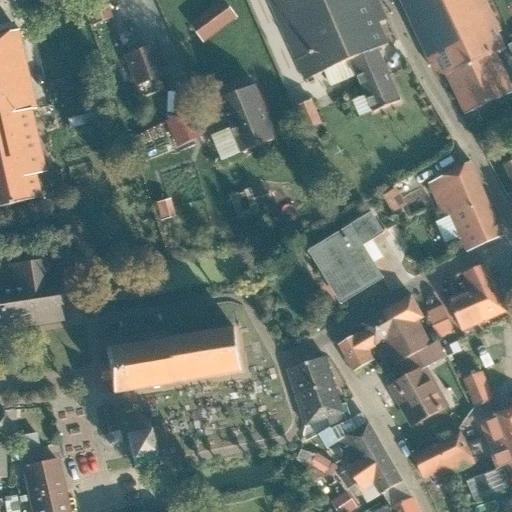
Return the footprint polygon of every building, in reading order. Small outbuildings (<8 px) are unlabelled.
[(209,39),(245,16),(234,0),(225,0),(196,19),(209,39)] [(378,0),(264,0),(301,86),(342,69),(364,119),(400,104),(377,49),(388,45),(377,20),(386,17),(378,0)] [(505,50),(483,0),(398,0),(432,76),(443,72),(463,118),(511,98),(492,55),(505,50)] [(49,178),(14,27),(0,30),(0,208),(38,200),(33,182),(49,178)] [(164,76),(149,43),(120,55),(135,89),(164,76)] [(274,142),(250,86),(214,102),(238,158),(274,142)] [(320,98),(304,104),(312,127),(328,122),(320,98)] [(469,166),(426,186),(458,255),(501,235),(469,166)] [(402,217),(417,210),(405,185),(390,192),(402,217)] [(370,209),(301,251),(335,307),(384,277),(363,243),(383,230),(370,209)] [(3,280),(0,280),(0,330),(64,319),(53,257),(1,266),(3,280)] [(487,266),(463,276),(470,291),(485,325),(506,315),(487,266)] [(470,291),(441,304),(456,337),(485,325),(470,291)] [(428,350),(416,326),(429,319),(415,292),(373,313),(377,323),(383,335),(374,339),(378,346),(391,369),(402,364),(428,350)] [(358,372),(378,362),(372,349),(378,346),(374,339),(383,335),(377,323),(342,340),(358,372)] [(239,329),(107,349),(114,394),(246,374),(239,329)] [(442,359),(437,347),(428,350),(402,364),(408,376),(422,369),(442,359)] [(349,409),(328,351),(283,367),(308,436),(322,430),(319,420),(349,409)] [(445,410),(422,369),(408,376),(388,388),(411,429),(445,410)] [(489,399),(480,373),(463,379),(471,405),(489,399)] [(511,407),(482,417),(498,466),(511,462),(511,465),(511,477),(508,479),(511,491),(511,407)] [(401,483),(368,428),(341,444),(355,466),(350,469),(361,488),(369,483),(378,497),(401,483)] [(473,464),(456,430),(411,452),(424,479),(441,471),(445,478),(473,464)] [(159,462),(152,434),(130,438),(137,467),(159,462)] [(315,464),(326,475),(337,463),(326,452),(315,464)] [(69,511),(58,459),(19,468),(28,511),(69,511)] [(471,479),(478,497),(496,490),(489,472),(471,479)] [(416,511),(409,498),(389,508),(391,511),(416,511)]
